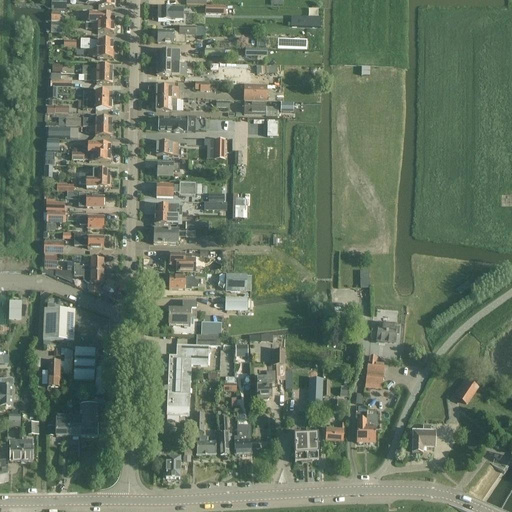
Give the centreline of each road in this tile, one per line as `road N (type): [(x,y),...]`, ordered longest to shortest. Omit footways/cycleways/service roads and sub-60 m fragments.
road 1 (tertiary): [(482,511),(415,491),(129,502)]
road 2 (residential): [(125,317),(136,0)]
road 3 (residential): [(129,502),(125,317)]
road 4 (unclassified): [(125,317),(41,283),(0,282)]
road 5 (tertiary): [(129,502),(0,502)]
